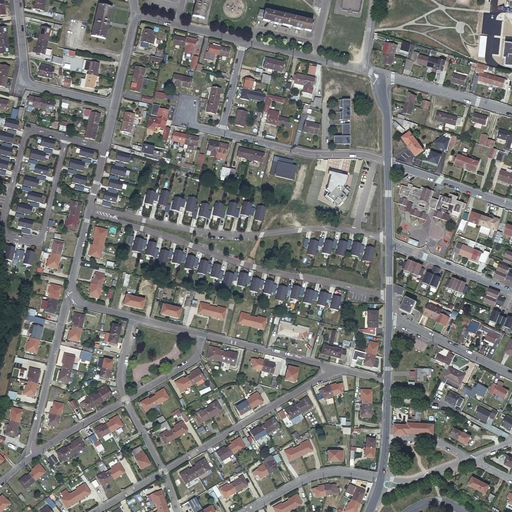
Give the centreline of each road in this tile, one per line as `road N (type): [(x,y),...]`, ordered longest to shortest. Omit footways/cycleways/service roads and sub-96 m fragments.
road 1 (residential): [(108,215),(242,263),(388,295)]
road 2 (residential): [(388,236),(333,229),(225,234),(108,215)]
road 3 (residential): [(66,138),(28,130),(1,224),(9,238),(42,236),(65,143)]
road 4 (residential): [(335,368),(163,471)]
road 5 (residential): [(29,457),(73,295)]
road 6 (residential): [(381,477),(319,474),(243,511)]
road 7 (residential): [(335,368),(201,334)]
road 8 (residential): [(511,111),(380,78)]
road 9 (residential): [(388,320),(511,374)]
road 10 (residential): [(511,205),(387,160)]
road 11 (residential): [(388,244),(511,291)]
